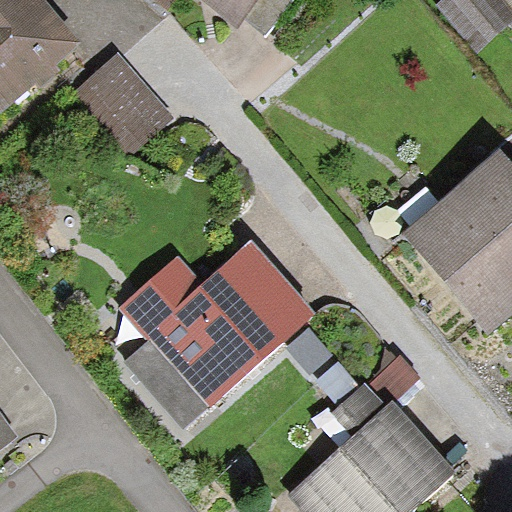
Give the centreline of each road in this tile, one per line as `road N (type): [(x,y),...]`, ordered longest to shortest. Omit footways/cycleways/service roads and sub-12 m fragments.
road 1 (residential): [(511,455),(157,39)]
road 2 (residential): [(100,428),(0,297)]
road 3 (residential): [(100,428),(0,499)]
